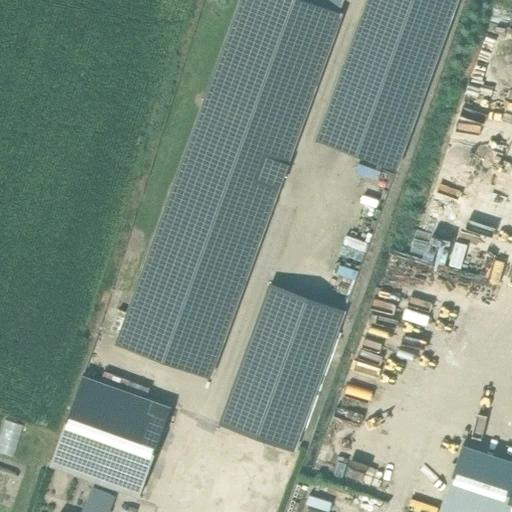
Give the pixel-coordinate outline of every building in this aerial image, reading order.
[(118,308),(111,328),(120,331),(118,338),(213,372),(342,14),(302,0),(239,0),(127,311),(118,308)] [(457,0),(367,0),(317,139),(397,167),(457,0)] [(345,312),(269,285),(220,420),(296,447),(345,312)] [(82,374),(49,465),(119,490),(139,497),(172,406),(82,374)] [(511,511),(511,457),(464,442),(441,511),(511,511)] [(92,489),(83,511),(107,511),(114,497),(109,495),(110,492),(93,486),(92,489)]
